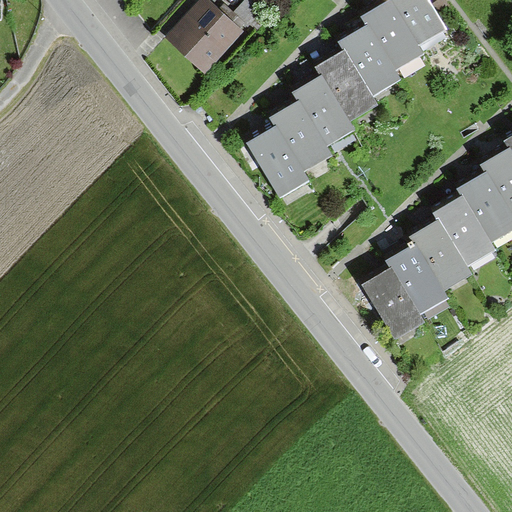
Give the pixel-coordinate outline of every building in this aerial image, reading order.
[(257,0),(246,0),(239,8),(251,19),(263,6),(257,0)] [(373,0),(359,9),(363,17),(391,62),(419,45),(414,37),(391,0),(373,0)] [(391,0),(414,37),(442,20),(430,0),(391,0)] [(204,3),(174,36),(204,64),(242,23),(224,6),(216,14),(204,3)] [(336,35),(341,43),(368,88),(396,71),(391,62),(363,17),(362,15),(347,24),(348,26),(348,27),(336,35)] [(313,60),(318,69),(345,112),(373,96),(368,88),(341,43),(313,60)] [(290,85),(295,93),(322,138),(350,121),(345,112),(318,69),(290,85)] [(267,110),(272,119),(299,164),(327,147),(322,138),(295,93),(267,110)] [(272,119),(244,136),(275,188),(304,171),(299,164),(272,119)] [(511,127),(502,133),(507,141),(511,150),(511,127)] [(479,157),(483,164),(510,210),(511,208),(511,150),(507,141),(479,157)] [(455,181),(459,188),(486,234),(511,219),(511,212),(510,210),(483,164),(455,181)] [(431,205),(435,212),(462,258),(490,241),(486,234),(459,188),(431,205)] [(407,228),(412,236),(439,282),(467,265),(462,258),(435,212),(407,228)] [(384,252),(388,260),(415,306),(443,289),(439,282),(412,236),(409,232),(405,235),(407,239),(384,252)] [(388,260),(359,276),(391,329),(419,313),(415,306),(388,260)]
